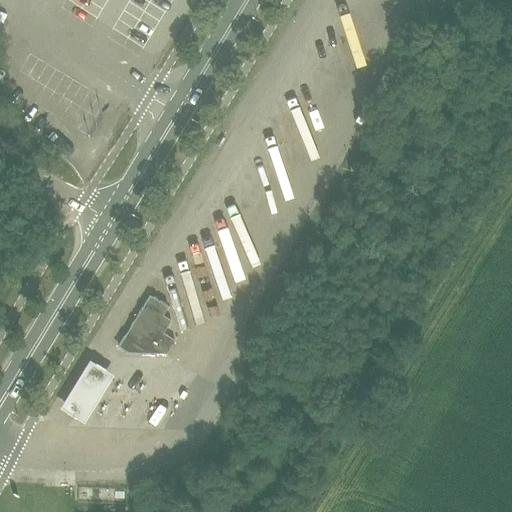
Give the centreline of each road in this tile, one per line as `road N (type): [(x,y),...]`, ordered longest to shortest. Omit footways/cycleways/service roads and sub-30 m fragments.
road 1 (primary): [(0,408),(121,202)]
road 2 (primary): [(121,202),(246,0)]
road 3 (unclassified): [(121,202),(40,162),(0,130)]
